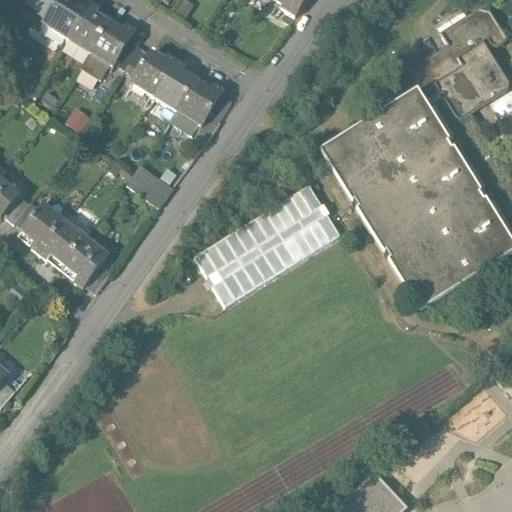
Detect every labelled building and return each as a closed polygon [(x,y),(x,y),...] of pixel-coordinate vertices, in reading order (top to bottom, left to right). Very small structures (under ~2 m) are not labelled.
[(58,0),(57,0),(18,0),(36,11),(35,12),(46,19),(58,0)] [(76,7),(64,0),(57,0),(58,0),(46,19),(40,29),(43,30),(45,27),(65,40),(63,43),(65,45),(89,8),(79,2),(76,7)] [(270,0),(281,7),(280,9),(295,18),(305,0),(270,0)] [(97,13),(89,8),(65,45),(68,47),(70,43),(87,54),(86,57),(88,58),(108,27),(94,18),(97,13)] [(489,14),(478,11),(439,35),(447,47),(461,70),(488,53),(482,44),(486,42),(490,47),(495,49),(506,42),(489,14)] [(120,35),(108,27),(88,58),(81,69),(99,80),(107,67),(112,70),(115,65),(128,45),(133,36),(124,30),(120,35)] [(138,51),(128,45),(115,65),(125,71),(138,51)] [(509,87),(488,53),(461,70),(447,47),(397,79),(395,85),(405,100),(319,155),(419,315),(420,315),(507,261),(511,268),(511,169),(475,110),(483,105),(484,107),(508,92),(509,87)] [(148,58),(138,51),(125,71),(135,78),(148,58)] [(162,65),(149,57),(148,58),(135,78),(131,85),(151,98),(149,101),(151,102),(175,65),(166,60),(162,65)] [(184,71),(175,65),(151,102),(154,104),(156,101),(174,113),(172,116),(174,117),(194,85),(181,77),(184,71)] [(209,95),(194,85),(174,117),(176,119),(178,115),(198,128),(196,131),(198,133),(207,119),(220,99),(222,96),(212,90),(209,95)] [(230,106),(220,99),(207,119),(218,126),(230,106)] [(158,213),(173,193),(139,168),(124,188),(158,213)] [(18,202),(0,186),(0,223),(3,220),(18,202)] [(18,202),(3,220),(12,227),(14,226),(27,209),(18,202)] [(27,209),(14,226),(24,233),(38,215),(28,208),(27,209)] [(50,221),(40,213),(38,215),(24,233),(21,237),(34,248),(30,253),(37,258),(62,226),(52,219),(50,221)] [(74,235),(62,226),(37,258),(45,265),(49,259),(62,269),(81,245),(72,238),(74,235)] [(107,261),(83,242),(81,245),(62,269),(76,281),(72,286),(82,294),(85,289),(99,271),(107,261)] [(99,271),(85,289),(94,296),(108,278),(99,271)] [(1,386),(0,387),(0,412),(14,396),(1,386)] [(403,511),(375,480),(340,511),(403,511)]
